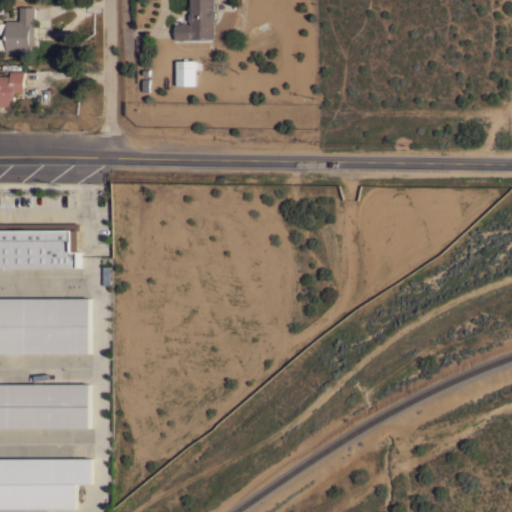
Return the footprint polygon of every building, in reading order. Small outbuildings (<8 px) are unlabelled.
[(214,0),(214,2),(215,2),(215,7),(215,9),(216,10),(216,17),(215,18),(215,37),(176,38),(175,23),(190,23),(190,20),(189,18),(189,13),(190,12),(190,0),(214,0)] [(35,8),(36,8),(36,18),(35,18),(35,42),(31,42),(31,52),(7,52),(7,19),(20,19),(20,6),(35,6),(35,8)] [(195,85),(195,59),(175,60),(175,85),(195,85)] [(0,105),(0,75),(11,75),(11,70),(25,70),(25,91),(16,91),(16,105),(0,105)] [(0,266),(0,222),(81,222),(81,266),(0,266)] [(0,297),(91,297),(91,352),(0,352),(0,297)] [(0,426),(0,383),(91,383),(91,426),(0,426)] [(91,457),(0,457),(0,508),(76,508),(76,483),(91,483),(91,457)]
